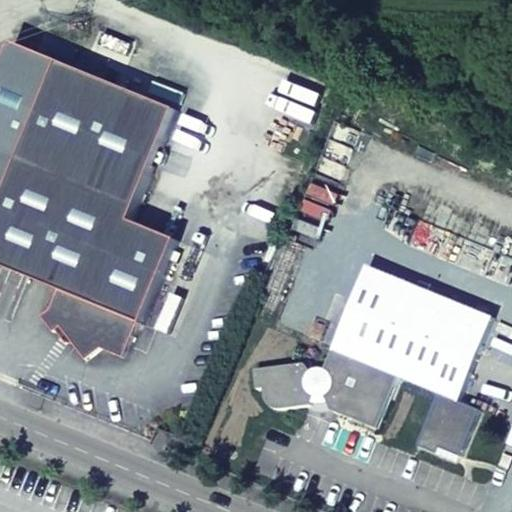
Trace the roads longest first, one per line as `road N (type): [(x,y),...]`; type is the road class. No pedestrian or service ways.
road 1 (unknown): [(5,347),(127,396),(163,391),(189,375),(248,195),(250,155),(241,93),(173,38),(61,6),(25,4),(0,24)]
road 2 (residential): [(0,426),(213,511)]
